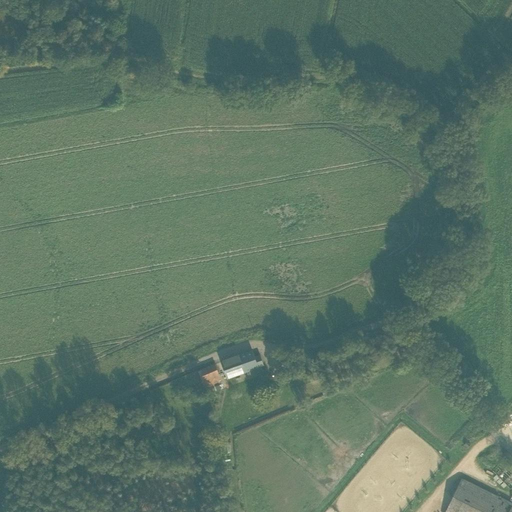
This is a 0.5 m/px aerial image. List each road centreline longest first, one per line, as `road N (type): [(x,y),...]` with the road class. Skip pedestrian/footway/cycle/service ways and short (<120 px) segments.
road 1 (residential): [(511,445),(385,320),(289,347),(240,346),(149,383)]
road 2 (track): [(511,87),(484,101),(450,141),(462,190),(455,264),(385,320)]
road 3 (track): [(0,449),(149,383)]
